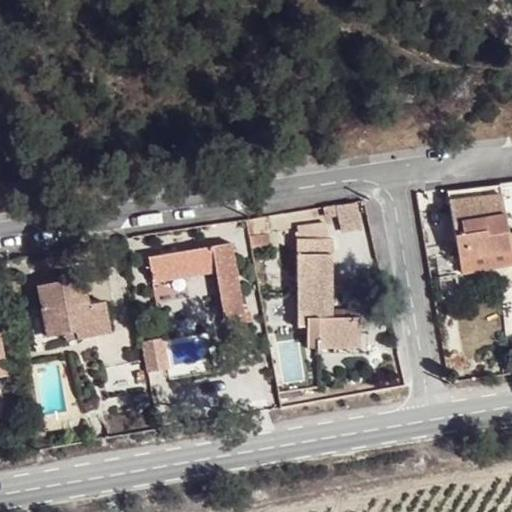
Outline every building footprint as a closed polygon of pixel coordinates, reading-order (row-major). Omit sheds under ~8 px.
[(511,263),(511,232),(509,233),(506,212),(502,184),(446,191),(454,234),(461,273),(511,263)] [(308,343),(353,343),(353,331),(361,331),(361,317),(333,316),(324,315),(324,253),(333,253),(334,237),(299,237),(298,324),(301,325),(301,330),(307,330),(308,343)] [(148,257),(151,278),(215,267),(217,273),(230,345),(249,341),(246,322),(255,322),(252,308),(244,309),(233,243),(148,257)] [(324,315),(333,316),(333,253),(324,253),(324,315)] [(215,267),(151,278),(152,284),(217,273),(215,267)] [(45,337),(63,334),(74,332),(75,339),(108,333),(102,300),(85,303),(81,276),(36,284),(45,337)] [(353,331),(353,343),(361,343),(361,331),(353,331)] [(74,332),(63,334),(64,341),(75,339),(74,332)]
